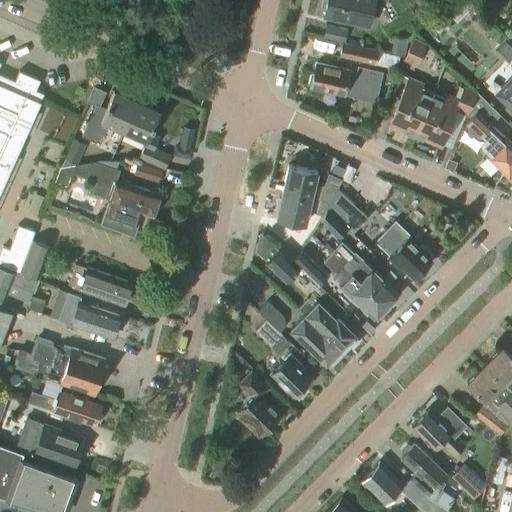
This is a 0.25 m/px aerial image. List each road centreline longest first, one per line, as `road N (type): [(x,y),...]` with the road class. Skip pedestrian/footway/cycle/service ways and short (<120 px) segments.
road 1 (residential): [(165,481),(212,494),(242,485),(486,240)]
road 2 (residential): [(165,481),(249,98)]
road 3 (residential): [(511,287),(294,511)]
road 4 (unclassified): [(249,98),(510,213)]
road 5 (unclassified): [(17,0),(249,98)]
